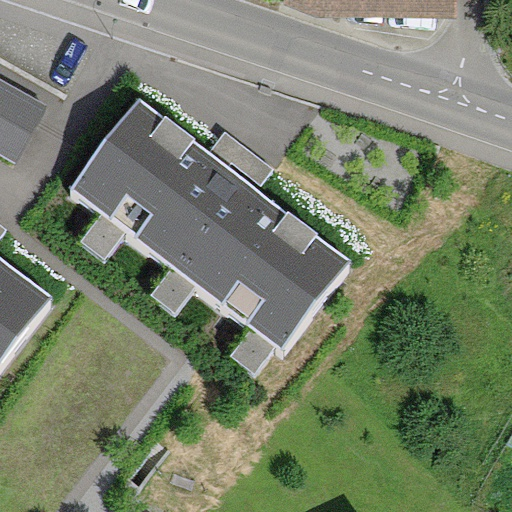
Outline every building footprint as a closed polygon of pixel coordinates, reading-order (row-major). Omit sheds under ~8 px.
[(458,21),(457,0),(285,0),(286,10),(316,21),(329,21),(458,21)] [(47,110),(0,82),(0,157),(14,166),(47,110)] [(209,160),(141,108),(72,196),(284,359),(353,270),(256,196),(233,178),(209,160)] [(226,137),(209,160),(233,178),(256,196),(274,173),(226,137)] [(0,378),(55,307),(0,264),(0,378)]
